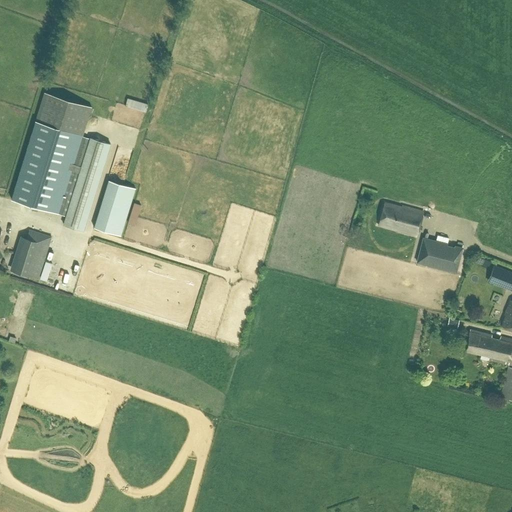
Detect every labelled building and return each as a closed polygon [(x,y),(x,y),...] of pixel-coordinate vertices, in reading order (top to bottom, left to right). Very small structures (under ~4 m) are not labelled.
[(91,106),(44,92),(11,199),(66,216),(63,224),(83,230),(110,144),(90,137),(90,138),(82,136),(91,106)] [(108,180),(94,228),(120,235),(134,188),(108,180)] [(376,192),(371,214),(388,219),(388,220),(409,226),(416,201),(395,195),(394,197),(376,192)] [(51,237),(29,230),(26,238),(27,239),(16,272),(38,279),(51,237)] [(458,249),(424,240),(419,261),(452,269),(458,249)] [(511,289),(511,282),(492,274),(490,281),(511,289)] [(499,301),(500,308),(507,307),(505,300),(499,301)] [(511,301),(510,301),(505,315),(506,315),(502,326),(511,329),(511,301)] [(492,334),(470,329),(465,351),(488,356),(488,359),(508,364),(498,406),(505,407),(507,398),(511,399),(511,339),(502,337),(499,340),(491,338),(492,334)]
